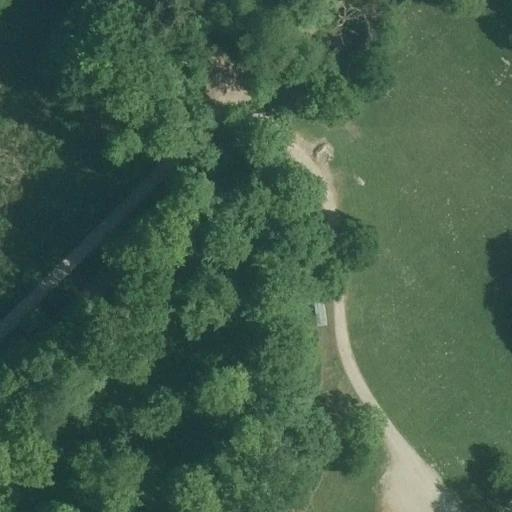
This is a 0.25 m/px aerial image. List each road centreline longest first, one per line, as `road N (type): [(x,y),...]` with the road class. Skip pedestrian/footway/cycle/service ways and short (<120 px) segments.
road 1 (track): [(261,71),(0,331)]
road 2 (track): [(332,0),(261,71),(167,0)]
